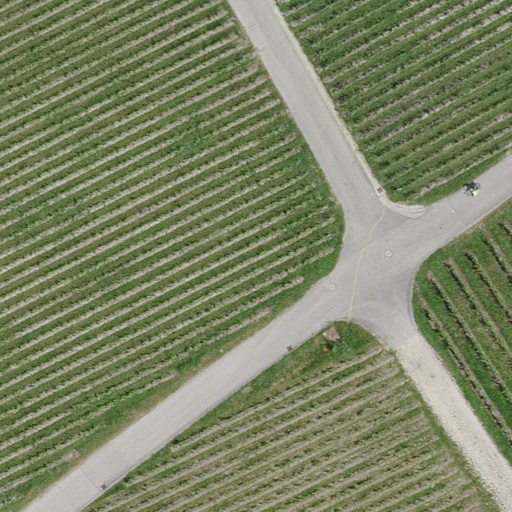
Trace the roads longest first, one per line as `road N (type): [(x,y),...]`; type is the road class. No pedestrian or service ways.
road 1 (unclassified): [(63,511),(511,180)]
road 2 (track): [(252,0),(400,261)]
road 3 (track): [(374,280),(511,493)]
